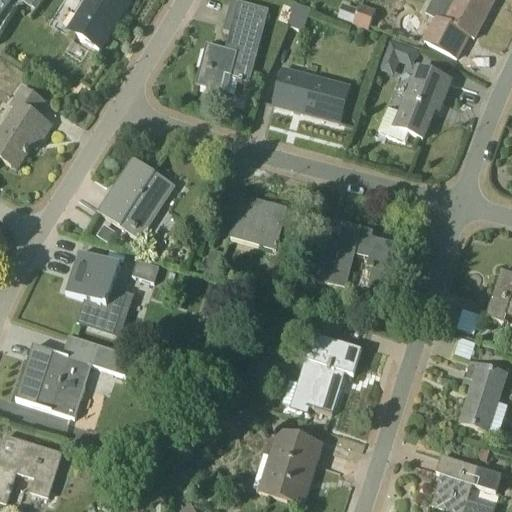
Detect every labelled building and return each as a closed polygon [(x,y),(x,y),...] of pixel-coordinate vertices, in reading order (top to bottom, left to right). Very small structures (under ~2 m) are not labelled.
[(0,0),(0,16),(11,0),(0,0)] [(14,0),(13,2),(31,14),(41,0),(14,0)] [(98,53),(132,0),(90,0),(69,34),(98,53)] [(495,0),(447,0),(423,45),(456,62),(469,39),(474,41),(495,0)] [(358,7),(348,1),(339,16),(350,22),(358,7)] [(250,87),(269,13),(238,5),(225,53),(206,48),(196,89),(227,97),(231,82),(250,87)] [(302,34),(310,12),(295,6),(287,29),(302,34)] [(358,14),(354,25),(352,29),(368,35),(376,15),(360,9),(358,14)] [(441,107),(450,85),(419,72),(400,116),(389,112),(379,136),(405,147),(409,138),(422,143),(428,128),(437,106),(441,107)] [(339,127),(349,92),(283,75),(274,109),(339,127)] [(41,145),(51,129),(35,119),(43,105),(22,91),(11,108),(16,111),(0,135),(0,162),(16,172),(36,142),(41,145)] [(140,243),(174,191),(133,164),(99,217),(140,243)] [(269,215),(238,206),(228,241),(259,249),(276,254),(287,212),(271,207),(269,215)] [(385,273),(392,245),(372,240),(373,234),(330,223),(314,284),(346,292),(355,256),(369,260),(368,265),(367,270),(373,271),(368,290),(385,295),(391,275),(385,273)] [(103,228),(94,240),(107,248),(115,236),(103,228)] [(218,282),(225,257),(211,253),(204,278),(218,282)] [(115,332),(127,296),(113,291),(120,269),(79,256),(65,297),(84,303),(79,320),(115,332)] [(159,271),(137,264),(132,280),(154,287),(159,271)] [(511,277),(501,274),(486,321),(503,326),(506,318),(511,320),(511,277)] [(85,390),(69,385),(63,383),(69,362),(101,372),(116,377),(122,357),(107,353),(69,340),(63,359),(40,352),(35,368),(28,366),(16,404),(75,423),(85,390)] [(353,380),(361,355),(313,340),(305,364),(311,366),(298,408),(332,419),(345,377),(353,380)] [(487,435),(496,408),(506,378),(471,367),(465,387),(473,389),(461,427),(487,435)] [(312,480),(322,449),(284,437),(265,497),(303,510),(304,507),(300,506),(308,479),(312,480)] [(48,502),(62,459),(20,446),(16,460),(0,455),(0,506),(6,508),(16,477),(36,483),(32,497),(48,502)] [(496,496),(501,479),(441,461),(436,478),(442,479),(432,509),(439,511),(485,511),(486,511),(465,505),(470,488),(496,496)]
